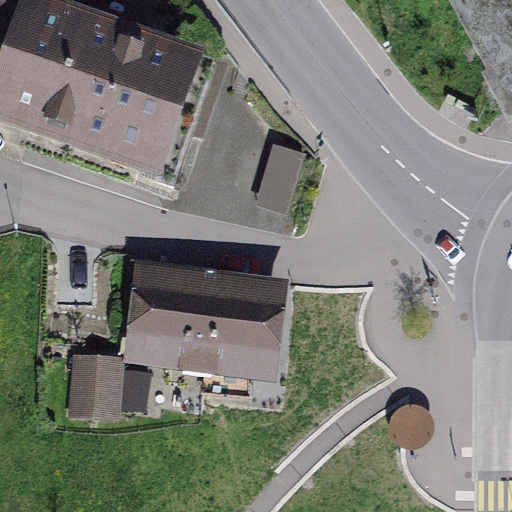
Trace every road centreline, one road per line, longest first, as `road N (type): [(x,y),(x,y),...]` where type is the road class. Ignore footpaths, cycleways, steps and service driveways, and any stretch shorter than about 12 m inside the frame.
road 1 (residential): [(511,251),(401,237),(358,253),(275,256),(155,236),(4,192)]
road 2 (tertiary): [(511,238),(456,206),(382,141),(268,0)]
